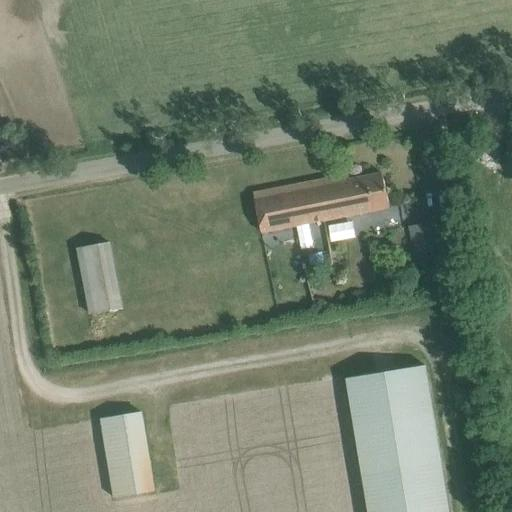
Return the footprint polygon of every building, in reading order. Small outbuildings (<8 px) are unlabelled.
[(346,181),(345,175),(255,193),(264,235),(390,209),(383,174),(346,181)] [(453,218),(441,221),(443,231),(455,228),(453,218)] [(416,254),(439,250),(434,222),(410,226),(416,254)] [(113,262),(110,243),(79,249),(91,314),(123,308),(113,262)] [(347,379),(367,511),(450,511),(427,366),(347,379)] [(101,419),(113,498),(156,491),(143,412),(101,419)]
